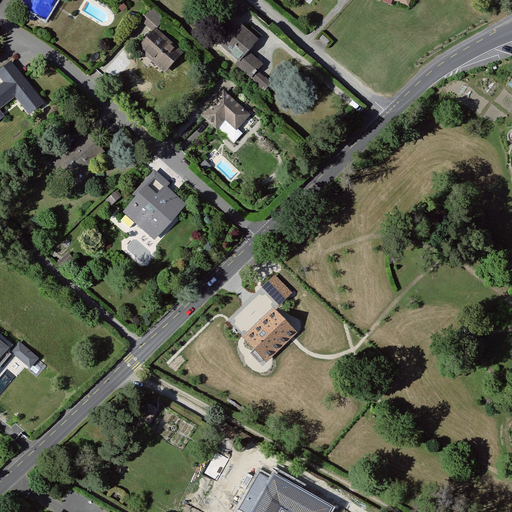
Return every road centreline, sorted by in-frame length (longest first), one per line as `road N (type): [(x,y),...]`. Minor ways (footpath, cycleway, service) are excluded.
road 1 (residential): [(258,240),(68,66),(0,23)]
road 2 (tertiary): [(0,488),(142,350)]
road 3 (residential): [(142,350),(0,222)]
road 4 (tertiary): [(258,240),(390,117)]
road 5 (residential): [(390,117),(256,0)]
road 6 (tertiary): [(142,350),(258,240)]
road 7 (tertiary): [(390,117),(426,81),(511,32)]
